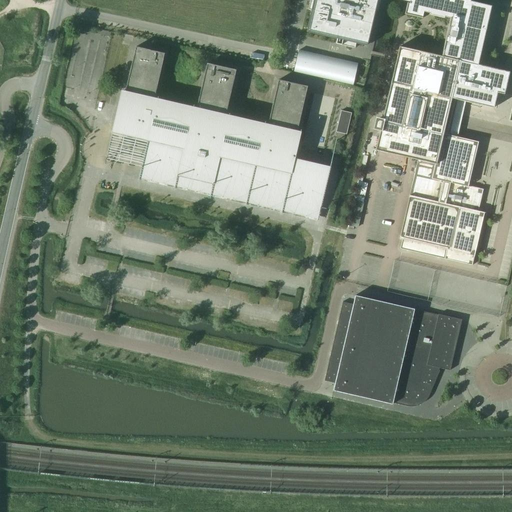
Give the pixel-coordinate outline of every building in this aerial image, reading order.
[(312,11),(307,32),(337,39),(336,44),(355,48),(356,43),(367,46),(375,11),(378,11),(380,0),(398,0),(409,2),(409,4),(407,3),(404,15),(422,19),(423,12),(429,14),(429,15),(444,19),(444,17),(450,19),(441,57),(399,47),(382,120),(378,119),(375,130),(373,129),(373,130),(375,130),(380,132),(375,151),(417,160),(399,239),(402,240),(400,249),(472,266),(484,213),(478,212),(483,190),(471,187),(468,186),(478,142),(450,136),(453,122),(460,124),(465,102),(493,109),(497,93),(504,95),(509,73),(486,67),(477,65),(491,7),(470,2),(470,0),(310,0),(309,10),(312,11)] [(307,87),(278,80),(268,126),(225,116),(236,70),(207,64),(197,109),(154,100),(165,54),(136,47),(122,107),(118,106),(113,131),(112,131),(112,132),(113,132),(127,135),(127,136),(127,137),(128,137),(128,138),(129,138),(129,139),(130,139),(131,139),(132,139),(132,138),(133,138),(134,137),(134,136),(148,140),(139,178),(306,217),(314,182),(315,183),(323,165),(317,163),(316,164),(294,159),(297,148),(294,147),(307,87)] [(304,50),(299,67),(358,82),(363,64),(304,50)] [(341,111),(336,132),(337,132),(345,134),(346,135),(351,113),(341,111)] [(357,182),(349,225),(358,227),(367,183),(357,182)] [(127,225),(124,235),(141,240),(140,242),(146,244),(150,233),(127,225)] [(450,371),(462,320),(355,295),(353,305),(342,303),(324,381),(335,383),(333,391),(392,405),(393,403),(407,406),(409,407),(411,407),(412,407),(414,407),(416,406),(417,406),(419,405),(421,404),(422,403),(424,402),(425,401),(426,400),(427,398),(428,397),(429,395),(430,394),(431,392),(440,371),(438,370),(439,368),(450,371)]
